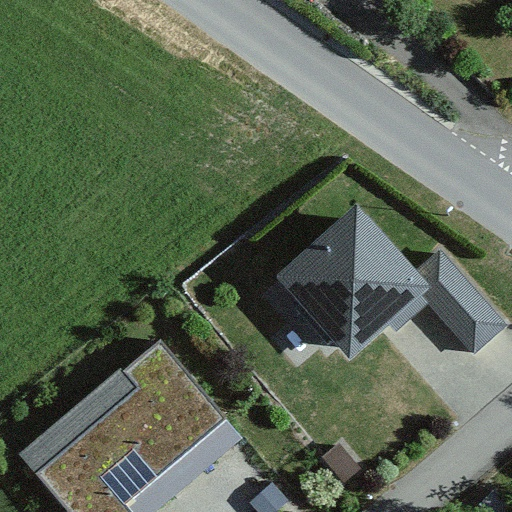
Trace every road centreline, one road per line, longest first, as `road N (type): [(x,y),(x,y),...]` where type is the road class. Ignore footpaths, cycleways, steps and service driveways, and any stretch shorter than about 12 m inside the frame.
road 1 (tertiary): [(511,209),(213,0)]
road 2 (residential): [(511,419),(403,511)]
